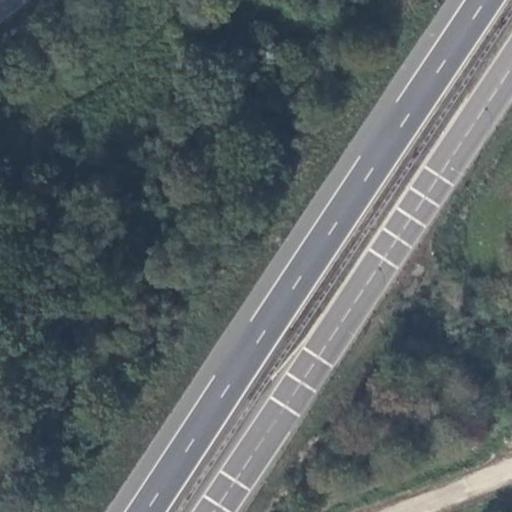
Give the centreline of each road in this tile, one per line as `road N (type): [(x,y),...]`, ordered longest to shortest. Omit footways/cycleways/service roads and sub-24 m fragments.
road 1 (trunk): [(486,0),(147,511)]
road 2 (trunk): [(218,511),(511,73)]
road 3 (unknown): [(400,511),(511,461)]
